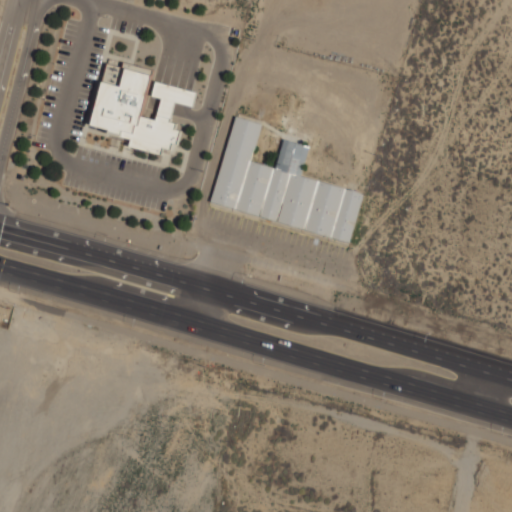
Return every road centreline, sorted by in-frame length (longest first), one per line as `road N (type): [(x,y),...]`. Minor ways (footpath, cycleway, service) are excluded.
road 1 (primary): [(0,266),(511,417)]
road 2 (primary): [(511,378),(0,228)]
road 3 (residential): [(0,171),(36,22),(29,0)]
